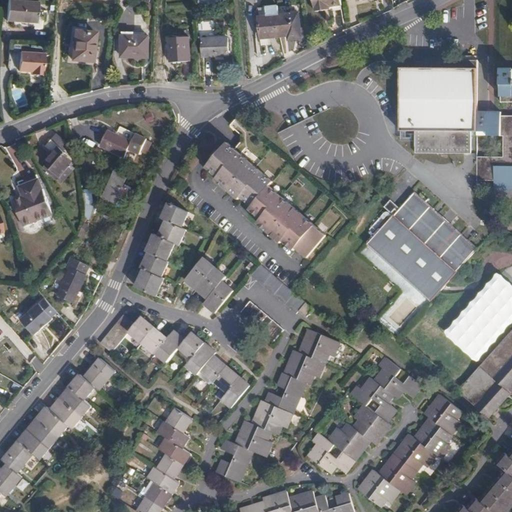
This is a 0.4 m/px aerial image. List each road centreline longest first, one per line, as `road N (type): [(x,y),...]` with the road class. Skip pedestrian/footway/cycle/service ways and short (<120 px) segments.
road 1 (tertiary): [(0,435),(96,320),(170,157),(209,109)]
road 2 (tertiary): [(209,109),(434,0)]
road 3 (residential): [(209,109),(167,93),(118,95),(0,136)]
road 4 (residential): [(348,480),(306,476),(226,498),(204,492)]
road 5 (unknown): [(480,0),(481,44),(419,35),(404,14)]
road 6 (residential): [(427,511),(475,478),(500,425),(511,418)]
